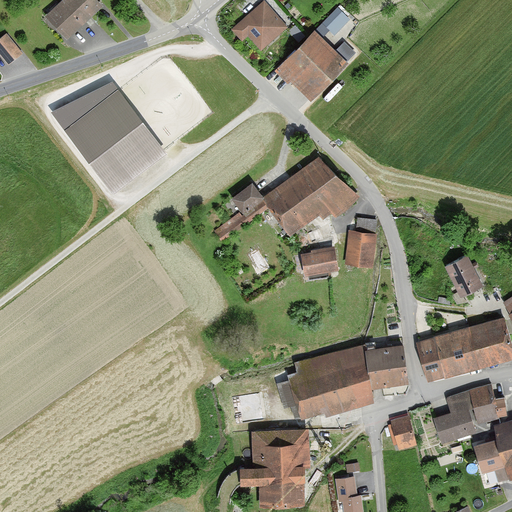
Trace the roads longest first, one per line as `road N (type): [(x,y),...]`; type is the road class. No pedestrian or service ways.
road 1 (tertiary): [(273,92),(354,169),(386,215),(419,397)]
road 2 (unclassified): [(273,92),(0,304)]
road 3 (tertiary): [(199,19),(0,89)]
road 4 (unclassified): [(419,397),(375,422),(382,511)]
